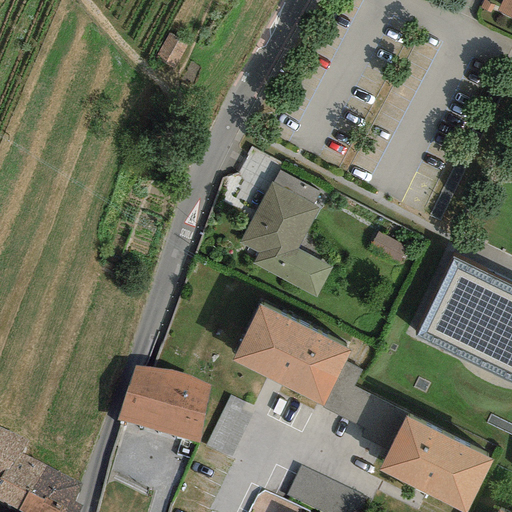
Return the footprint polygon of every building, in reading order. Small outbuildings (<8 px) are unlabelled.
[(511,0),(502,0),(497,12),(511,19),(511,0)] [(279,170),(272,183),(313,205),(320,192),(279,170)] [(272,183),(270,182),(237,242),(259,254),(253,264),(316,298),(332,268),(297,249),(318,209),(313,205),(272,183)] [(401,256),(406,241),(376,231),(371,247),(401,256)] [(511,288),(452,260),(414,337),(511,382),(511,288)] [(350,350),(259,304),(231,361),(322,406),(350,350)] [(178,371),(132,368),(117,418),(199,444),(211,385),(178,371)] [(466,511),(493,458),(405,415),(378,469),(465,511),(466,511)] [(0,477),(4,471),(9,473),(20,453),(26,442),(0,427),(0,477)] [(81,485),(20,453),(9,473),(4,471),(0,477),(0,501),(20,511),(77,511),(81,505),(72,501),(81,485)] [(328,511),(363,511),(370,496),(300,466),(287,494),(328,511)]
